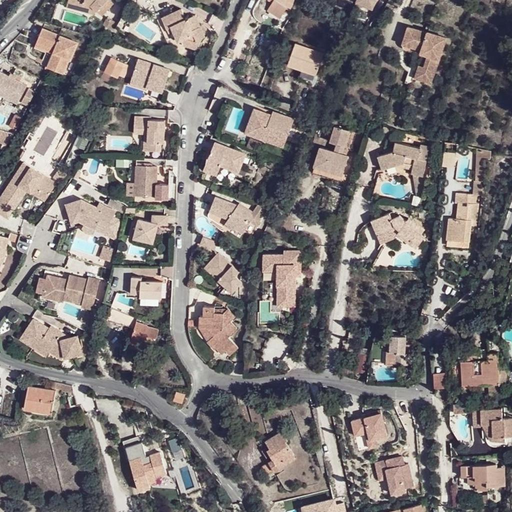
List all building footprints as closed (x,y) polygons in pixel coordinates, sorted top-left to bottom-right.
[(59,0),(55,2),(48,22),(52,23),(59,3),(66,6),(67,3),(68,1),(65,0),(59,0)] [(67,0),(68,1),(82,6),(84,2),(89,4),(94,10),(100,16),(112,6),(106,0),(67,0)] [(291,0),(273,0),(271,5),(283,12),(291,0)] [(374,1),(371,0),(353,0),(353,1),(369,10),(374,1)] [(68,1),(67,3),(93,12),(94,10),(89,4),(84,2),(82,6),(68,1)] [(283,12),(271,5),(268,9),(280,17),(283,12)] [(172,7),(154,18),(161,28),(165,26),(168,30),(174,40),(176,39),(178,43),(196,46),(196,43),(197,40),(198,37),(200,34),(193,23),(187,12),(182,15),(178,17),(172,7)] [(49,68),(57,71),(58,67),(65,70),(70,60),(71,61),(79,44),(46,30),(44,36),(40,34),(38,41),(56,49),(54,53),(49,68)] [(422,37),(406,33),(403,42),(399,40),(395,54),(415,60),(415,59),(416,55),(424,57),(423,61),(420,69),(423,77),(420,85),(427,87),(441,42),(422,36),(422,37)] [(36,46),(54,53),(56,49),(38,41),(36,46)] [(310,48),(296,43),(287,65),(299,69),(296,79),(314,86),(318,75),(316,74),(323,55),(310,50),(310,48)] [(113,54),(106,68),(117,74),(124,60),(113,54)] [(139,57),(132,76),(146,80),(144,85),(154,88),(163,90),(172,69),(139,57)] [(423,77),(420,69),(415,67),(410,82),(420,85),(423,77)] [(0,71),(0,93),(19,104),(27,86),(0,71)] [(130,80),(144,85),(146,80),(132,76),(130,80)] [(161,97),(163,90),(154,88),(152,94),(161,97)] [(268,111),(256,106),(250,122),(254,129),(252,133),(263,137),(265,132),(286,140),(295,118),(274,110),(273,113),(272,116),(266,114),(268,111)] [(148,149),(160,149),(161,140),(164,140),(165,119),(151,118),(152,115),(135,114),(133,131),(144,132),(149,132),(148,149)] [(337,158),(338,154),(346,130),(332,126),(326,141),(333,143),(330,151),(316,146),(310,166),(330,173),(328,179),(341,183),(343,176),(340,175),(333,173),(334,169),(341,171),(345,161),(337,158)] [(0,141),(5,143),(8,132),(0,129),(0,141)] [(284,146),(286,140),(265,132),(263,137),(284,146)] [(254,139),(251,147),(261,151),(264,142),(254,139)] [(247,154),(217,142),(205,169),(219,174),(223,164),(240,172),(247,154)] [(381,169),(394,165),(404,162),(413,164),(413,169),(411,174),(423,176),(430,147),(420,145),(419,147),(396,142),(394,151),(377,156),(381,169)] [(473,184),(471,199),(478,200),(481,200),(486,160),(492,161),(493,153),(480,149),(475,184),(473,184)] [(24,161),(0,199),(0,211),(10,218),(28,189),(33,180),(43,187),(40,191),(48,197),(57,181),(24,161)] [(155,197),(169,198),(169,183),(157,182),(158,165),(136,164),(134,194),(155,194),(155,197)] [(308,172),(328,179),(330,173),(310,166),(308,172)] [(425,177),(423,176),(411,174),(415,195),(422,197),(425,177)] [(46,199),(48,197),(40,191),(43,187),(33,180),(28,189),(46,199)] [(237,203),(216,195),(209,209),(229,217),(227,220),(234,224),(243,231),(249,219),(252,214),(244,208),(239,205),(237,203)] [(449,242),(467,244),(469,231),(469,226),(474,226),(478,200),(471,199),(455,197),(454,204),(458,205),(456,219),(448,218),(445,241),(449,242)] [(107,227),(116,212),(103,205),(100,209),(97,207),(80,199),(66,203),(71,222),(79,220),(95,228),(98,222),(107,227)] [(126,207),(112,200),(108,206),(122,214),(126,207)] [(264,207),(258,204),(252,214),(258,218),(264,207)] [(377,234),(390,229),(395,226),(399,229),(396,234),(397,234),(410,243),(411,241),(418,245),(424,237),(420,234),(424,229),(407,217),(405,219),(399,214),(390,218),(388,212),(371,220),(377,234)] [(153,221),(139,217),(132,235),(152,242),(159,223),(167,223),(168,214),(152,213),(153,221)] [(258,218),(252,214),(249,219),(255,222),(258,218)] [(98,222),(95,228),(104,233),(107,227),(98,222)] [(390,229),(396,234),(399,229),(395,226),(390,229)] [(396,234),(390,229),(377,234),(384,248),(371,255),(388,256),(397,234),(396,234)] [(217,241),(203,235),(200,243),(214,249),(217,241)] [(448,249),(466,252),(467,244),(449,242),(448,249)] [(110,254),(100,250),(96,263),(106,267),(110,254)] [(219,251),(205,266),(232,292),(243,281),(236,274),(240,270),(219,251)] [(300,266),(301,252),(283,251),(283,255),(263,254),(262,269),(277,271),(274,299),(280,299),(279,307),(292,308),(294,279),(295,266),(300,266)] [(388,265),(388,256),(371,255),(362,261),(362,263),(388,265)] [(42,291),(41,294),(62,300),(62,298),(80,303),(79,306),(90,309),(99,280),(88,277),(87,280),(69,275),(67,279),(67,281),(60,279),(60,277),(47,273),(46,277),(42,291)] [(46,277),(39,275),(35,289),(42,291),(46,277)] [(141,275),(132,275),(130,291),(138,292),(139,295),(161,297),(162,281),(141,279),(141,275)] [(200,314),(199,325),(208,326),(214,333),(207,338),(214,346),(215,345),(221,352),(233,342),(228,335),(237,327),(230,320),(234,316),(226,307),(224,310),(214,309),(214,306),(214,304),(204,304),(204,314),(200,314)] [(131,314),(112,306),(107,319),(126,327),(131,314)] [(197,318),(188,318),(188,321),(188,325),(196,326),(197,318)] [(33,321),(21,336),(37,346),(39,343),(50,350),(51,349),(62,358),(82,354),(79,336),(70,337),(61,330),(59,334),(50,327),(39,320),(33,321)] [(136,322),(130,343),(140,347),(143,335),(155,338),(158,329),(146,326),(147,324),(136,322)] [(460,329),(461,339),(473,338),(472,322),(459,323),(460,329)] [(52,325),(50,327),(59,334),(61,330),(52,325)] [(199,325),(207,338),(214,333),(208,326),(199,325)] [(410,338),(396,337),(394,353),(399,354),(398,366),(411,367),(411,354),(409,353),(410,338)] [(37,346),(48,353),(50,350),(39,343),(37,346)] [(487,360),(459,361),(460,386),(481,384),(481,396),(494,396),(493,384),(503,383),(502,369),(498,369),(496,351),(487,352),(487,360)] [(460,386),(459,361),(459,355),(449,364),(450,377),(453,380),(460,386)] [(442,357),(432,358),(434,388),(444,387),(442,357)] [(61,391),(73,393),(72,389),(71,385),(67,384),(62,383),(52,381),(51,387),(61,388),(61,391)] [(24,408),(33,410),(34,406),(52,409),(55,390),(28,386),(24,408)] [(185,395),(176,392),(173,402),(182,405),(185,395)] [(485,440),(497,439),(506,439),(504,420),(495,420),(494,410),(474,411),(474,427),(484,426),(485,440)] [(381,413),(352,419),(356,433),(366,431),(370,446),(378,444),(376,437),(386,434),(381,413)] [(484,426),(474,427),(481,438),(484,443),(497,446),(497,439),(485,440),(484,426)] [(274,471),(295,458),(286,442),(287,441),(282,432),(266,441),(268,446),(261,450),(274,471)] [(143,464),(146,475),(147,475),(154,473),(155,477),(155,476),(165,474),(159,452),(149,454),(150,458),(151,462),(143,464)] [(402,455),(376,460),(380,478),(388,476),(392,492),(405,489),(405,486),(413,484),(409,468),(407,468),(406,463),(404,464),(402,455)] [(129,459),(138,489),(149,487),(146,475),(143,464),(142,460),(141,456),(129,459)] [(466,475),(466,483),(466,489),(479,489),(479,485),(496,485),(495,467),(487,467),(487,464),(453,465),(453,475),(458,475),(466,475)] [(173,471),(167,473),(172,489),(178,488),(173,471)] [(147,475),(146,475),(149,487),(138,489),(139,493),(151,490),(149,484),(157,482),(155,476),(155,477),(154,473),(147,475)] [(303,505),(304,511),(336,511),(334,499),(303,505)] [(426,511),(424,502),(395,509),(395,511),(426,511)]
